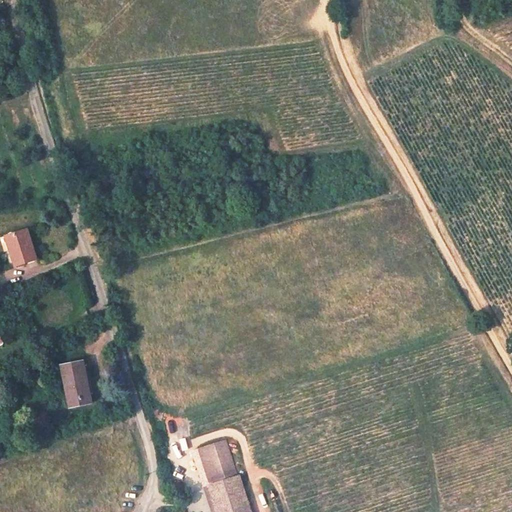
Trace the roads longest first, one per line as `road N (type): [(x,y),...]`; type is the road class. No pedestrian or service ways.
road 1 (unclassified): [(140,511),(151,458),(18,35),(16,0)]
road 2 (track): [(511,382),(328,33),(323,0)]
road 3 (track): [(138,412),(0,460)]
